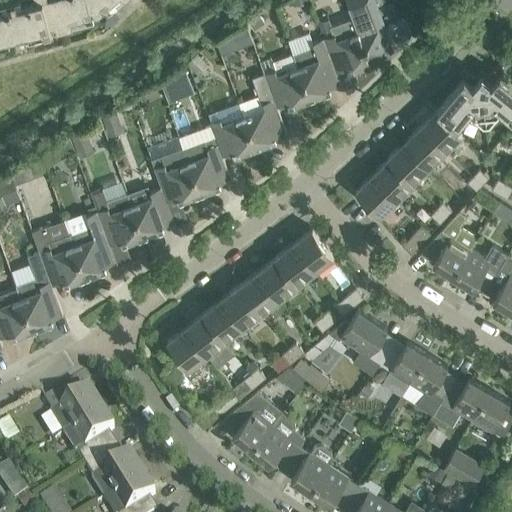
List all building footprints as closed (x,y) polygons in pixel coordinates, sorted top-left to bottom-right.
[(0,0),(0,39),(11,37),(9,31),(28,26),(29,32),(73,21),(72,15),(100,8),(108,0),(0,0)] [(346,0),(351,14),(357,30),(358,30),(368,56),(391,48),(393,50),(391,42),(390,41),(391,40),(393,41),(396,42),(408,37),(410,33),(406,20),(401,19),(389,23),(387,28),(386,28),(375,0),(346,0)] [(110,15),(103,21),(108,26),(115,20),(120,15),(112,6),(106,12),(110,15)] [(261,14),(251,21),(255,27),(265,20),(261,14)] [(335,33),(324,37),(328,48),(336,71),(337,71),(347,67),(349,70),(371,63),(368,57),(368,56),(358,30),(357,30),(351,14),(331,21),(335,33)] [(231,31),(222,36),(227,48),(236,45),(231,31)] [(315,45),(293,52),(298,65),(308,92),(310,98),(331,90),(330,86),(341,82),(340,80),(337,71),(336,71),(328,48),(324,37),(314,41),(315,45)] [(188,61),(190,65),(196,71),(206,62),(197,52),(188,61)] [(478,77),(465,66),(459,72),(464,76),(438,107),(456,126),(469,111),(474,115),(474,119),(483,126),(489,126),(497,116),(497,113),(501,108),(511,117),(511,83),(500,73),(503,68),(497,63),(486,77),(478,77)] [(264,72),(274,97),(277,105),(288,101),(289,105),(310,98),(308,92),(298,65),(277,73),(276,67),(264,72)] [(172,71),(160,76),(169,98),(181,93),(172,71)] [(274,97),(264,72),(253,76),(265,106),(244,114),(254,141),(256,147),(277,139),(275,135),(287,131),(285,128),(277,105),(274,97)] [(438,107),(437,108),(420,124),(445,149),(462,133),(456,126),(438,107)] [(223,121),(221,116),(210,120),(215,133),(223,154),(233,150),(235,154),(256,147),(254,141),(244,114),(223,121)] [(445,149),(420,124),(404,140),(428,165),(445,149)] [(72,135),(79,156),(94,150),(86,130),(72,135)] [(223,154),(215,133),(183,145),(198,185),(200,192),(221,185),(220,181),(231,177),(223,154)] [(387,155),(389,157),(413,182),(414,182),(413,180),(428,165),(404,140),(387,155)] [(200,192),(198,185),(183,145),(151,157),(161,186),(167,200),(178,196),(179,200),(200,192)] [(45,168),(55,162),(48,150),(39,155),(45,168)] [(413,182),(389,157),(372,173),(397,198),(413,182)] [(20,168),(12,173),(15,182),(26,178),(22,166),(20,168)] [(480,184),(487,176),(479,168),(471,177),(479,185),(480,184)] [(372,173),(356,188),(380,214),(397,198),(372,173)] [(479,185),(471,177),(467,180),(476,188),(476,189),(479,185)] [(500,193),(506,182),(497,177),(491,188),(500,193)] [(150,190),(147,182),(127,189),(141,228),(143,236),(164,228),(163,224),(174,220),(173,216),(167,200),(161,186),(150,190)] [(500,193),(506,197),(511,186),(511,185),(506,182),(500,193)] [(476,188),(472,194),(479,198),(486,188),(480,184),(479,185),(476,189),(476,188)] [(106,197),(110,205),(97,209),(110,243),(121,239),(122,243),(143,236),(141,228),(131,201),(127,189),(106,197)] [(445,215),(450,209),(442,201),(436,207),(445,215)] [(445,215),(436,207),(431,213),(440,221),(445,215)] [(450,218),(425,246),(438,254),(433,262),(453,275),(458,266),(471,246),(478,235),(461,224),(467,214),(459,208),(450,218)] [(69,231),(86,276),(106,268),(105,264),(116,260),(110,243),(97,209),(87,213),(91,222),(69,231)] [(422,223),(416,229),(402,244),(412,253),(431,232),(422,223)] [(40,249),(53,284),(64,280),(65,284),(86,276),(69,231),(52,236),(48,224),(32,229),(40,249)] [(334,254),(313,226),(294,240),(315,269),(334,254)] [(275,254),(276,255),(297,282),(315,269),(294,240),(275,254)] [(492,243),(484,255),(471,246),(458,266),(453,275),(473,287),(478,280),(488,286),(488,285),(500,265),(507,253),(492,243)] [(53,284),(40,249),(26,255),(28,263),(33,276),(17,282),(16,283),(21,296),(30,321),(32,329),(53,321),(52,317),(63,313),(61,308),(53,284)] [(511,255),(507,253),(500,265),(488,285),(488,286),(498,292),(493,300),(511,310),(511,255)] [(298,283),(297,282),(276,255),(258,269),(279,297),(298,283)] [(279,297),(258,269),(239,283),(261,311),(279,297)] [(261,311),(239,283),(221,296),(243,325),(261,311)] [(357,285),(341,298),(335,303),(343,313),(365,295),(357,285)] [(0,336),(10,333),(12,336),(32,329),(30,321),(21,296),(18,297),(14,287),(0,292),(0,336)] [(203,310),(204,311),(225,340),(226,339),(225,338),(243,325),(221,296),(203,310)] [(348,341),(360,349),(353,361),(372,373),(379,361),(393,340),(383,334),(388,326),(358,307),(350,320),(345,317),(329,330),(348,341)] [(330,323),(336,318),(328,309),(322,313),(330,323)] [(225,340),(204,311),(186,324),(207,353),(225,340)] [(330,323),(322,313),(314,320),(322,330),(330,323)] [(207,353),(186,324),(167,338),(185,363),(181,366),(189,377),(201,368),(196,361),(207,353)] [(407,339),(404,344),(403,347),(393,340),(379,361),(390,368),(410,381),(428,352),(407,339)] [(295,357),(303,351),(295,342),(288,348),(295,357)] [(295,357),(288,348),(282,352),(289,362),(295,357)] [(428,352),(410,381),(425,390),(418,402),(434,411),(441,399),(454,378),(443,372),(448,364),(428,352)] [(300,356),(292,366),(301,373),(309,363),(300,356)] [(288,364),(275,374),(282,380),(292,367),(288,364)] [(265,376),(257,366),(250,372),(257,382),(265,376)] [(257,382),(250,372),(243,377),(251,387),(257,382)] [(469,376),(464,384),(454,378),(441,399),(434,411),(453,423),(460,410),(472,417),(489,388),(469,376)] [(90,389),(81,395),(73,382),(45,400),(53,414),(51,415),(63,434),(102,409),(90,389)] [(233,386),(227,391),(211,404),(219,413),(234,401),(241,396),(233,386)] [(244,399),(225,415),(238,426),(232,433),(251,448),(272,422),(283,409),(257,388),(244,399)] [(511,411),(505,407),(510,400),(489,388),(472,417),(486,425),(503,435),(511,419),(511,411)] [(102,409),(63,434),(75,453),(77,452),(85,465),(114,448),(106,435),(115,429),(102,409)] [(295,419),(283,409),(272,422),(251,448),(269,463),(275,456),(285,464),(300,443),(306,435),(295,427),(295,419)] [(390,459),(399,442),(387,435),(377,452),(390,459)] [(285,464),(287,465),(296,470),(291,477),(311,490),(329,462),(333,456),(331,449),(322,443),(316,443),(311,450),(309,449),(309,450),(300,443),(285,464)] [(486,462),(456,444),(444,465),(474,483),(486,462)] [(114,448),(85,465),(94,479),(91,480),(103,499),(143,475),(130,454),(121,460),(114,448)] [(349,476),(349,475),(329,462),(311,490),(330,504),(335,496),(346,503),(359,482),(349,476)] [(10,463),(0,468),(0,478),(15,500),(28,491),(20,479),(10,463)] [(103,499),(111,511),(153,511),(146,500),(156,495),(143,475),(103,499)] [(359,482),(346,503),(356,509),(353,511),(381,511),(389,500),(369,488),(368,488),(359,482)] [(35,502),(28,493),(18,500),(26,509),(35,502)] [(413,498),(405,510),(389,500),(381,511),(423,511),(426,507),(413,498)]
